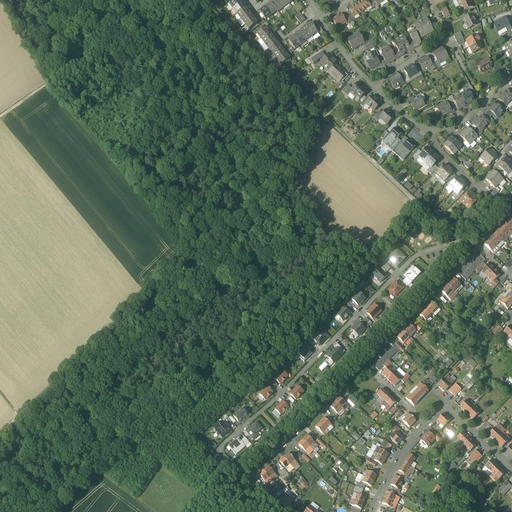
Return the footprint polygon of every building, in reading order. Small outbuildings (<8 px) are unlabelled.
[(228,4),(233,10),(241,3),(238,0),(234,0),(231,2),(228,4)] [(277,13),(283,8),(277,0),(271,5),(277,11),(277,13)] [(283,8),(289,4),(285,0),(277,0),(283,8)] [(365,0),(363,0),(357,4),(348,10),(350,12),(353,17),(356,15),(357,15),(362,12),(367,9),(366,8),(370,6),(367,2),(365,0)] [(372,9),(377,6),(374,1),(372,0),(369,0),(367,2),(370,6),(372,9)] [(473,8),(470,1),(459,7),(460,9),(462,10),(463,12),(473,8)] [(233,10),(237,15),(245,9),(241,3),(233,10)] [(271,16),(277,11),(271,5),(270,3),(265,8),(271,16)] [(265,20),(271,16),(265,8),(259,12),(265,20)] [(237,15),(241,20),(249,14),(245,9),(237,15)] [(346,15),(351,23),(355,20),(354,17),(353,17),(350,12),(346,15)] [(241,20),(245,25),(253,19),(249,14),(241,20)] [(343,24),(345,22),(342,17),(340,15),(332,20),(336,26),(339,25),(339,26),(340,27),(343,25),(343,24)] [(346,15),(342,17),(345,22),(345,23),(347,25),(351,23),(346,15)] [(467,29),(468,30),(477,25),(472,15),(463,20),(465,25),(466,24),(468,29),(467,29)] [(492,24),(497,32),(505,27),(506,29),(510,27),(505,17),(492,24)] [(257,24),(253,19),(245,25),(249,30),(257,24)] [(422,24),(419,26),(421,29),(424,28),(427,33),(429,32),(429,34),(433,32),(428,23),(428,24),(425,20),(421,22),(422,24)] [(310,24),(305,28),(311,37),(317,33),(314,29),(310,24)] [(410,28),(412,31),(413,33),(409,35),(413,42),(417,41),(425,36),(424,35),(421,29),(419,26),(418,24),(410,28)] [(317,33),(318,34),(322,31),(318,25),(314,29),(317,33)] [(256,34),(261,39),(269,33),(265,27),(256,34)] [(306,41),(311,37),(305,28),(299,33),(306,41)] [(261,39),(265,44),(273,38),(269,33),(261,39)] [(300,46),(306,41),(299,33),(294,37),(300,46)] [(351,45),(353,49),(364,43),(359,35),(357,34),(355,35),(354,37),(349,40),(348,42),(350,44),(351,45)] [(466,41),(469,48),(479,43),(480,42),(477,36),(466,41)] [(295,50),(300,46),(294,37),(288,41),(295,50)] [(265,44),(269,50),(277,43),(273,38),(265,44)] [(404,38),(399,41),(405,52),(407,50),(408,52),(410,50),(408,45),(404,38)] [(364,45),(367,51),(373,47),(375,39),(364,45)] [(403,53),(405,52),(399,41),(394,44),(398,51),(400,56),(401,55),(404,54),(403,53)] [(413,42),(411,44),(413,49),(419,46),(417,41),(413,42)] [(269,50),(273,55),(281,49),(277,43),(269,50)] [(482,49),(479,43),(469,48),(472,54),(482,49)] [(437,61),(439,65),(439,64),(448,59),(442,48),(433,54),(437,61)] [(273,55),(277,60),(285,54),(281,49),(273,55)] [(384,61),(386,64),(391,61),(395,59),(393,54),(392,53),(391,53),(388,49),(384,51),(385,53),(383,54),(386,60),(384,61)] [(310,60),(313,64),(325,56),(322,52),(310,60)] [(366,62),(370,70),(380,65),(378,61),(376,57),(375,57),(373,53),(368,56),(370,60),(366,62)] [(289,59),(285,54),(277,60),(281,65),(289,59)] [(326,69),(329,72),(335,65),(337,63),(331,58),(332,57),(329,54),(320,63),(324,67),(324,68),(325,69),(326,69)] [(420,66),(424,72),(429,69),(433,67),(430,61),(429,60),(427,60),(426,58),(419,63),(421,66),(420,66)] [(477,66),(480,73),(485,70),(485,72),(491,69),(489,66),(491,65),(488,60),(477,66)] [(344,73),(335,65),(329,72),(328,72),(335,79),(335,80),(339,83),(341,81),(343,82),(345,80),(348,76),(345,73),(344,73)] [(406,74),(409,79),(417,74),(413,66),(404,71),(406,74)] [(492,69),(495,74),(501,71),(499,68),(498,66),(495,67),(492,69)] [(410,81),(407,83),(408,84),(422,76),(420,72),(417,74),(409,79),(410,81)] [(389,81),(394,89),(395,89),(394,88),(397,87),(398,87),(403,84),(402,81),(399,76),(398,75),(398,76),(394,79),(394,78),(389,81)] [(356,97),(359,100),(368,91),(358,83),(352,90),(351,91),(351,92),(350,93),(350,94),(355,98),(356,97)] [(342,92),(348,96),(350,94),(350,93),(351,92),(351,91),(352,90),(348,86),(342,92)] [(468,92),(471,96),(475,94),(471,87),(466,89),(468,92)] [(511,95),(507,90),(502,95),(510,102),(511,100),(511,95)] [(468,92),(461,96),(466,106),(474,102),(471,96),(468,92)] [(459,110),(466,106),(461,96),(460,95),(453,99),(456,105),(459,110)] [(506,106),(510,102),(502,95),(498,99),(503,104),(506,107),(506,106)] [(360,105),(363,108),(366,104),(365,104),(370,99),(367,96),(360,105)] [(366,104),(373,111),(380,103),(372,96),(370,99),(365,104),(366,104)] [(415,110),(424,105),(420,97),(414,100),(411,102),(413,106),(414,106),(416,110),(415,110)] [(447,99),(451,105),(448,106),(451,112),(452,114),(455,112),(452,107),(456,105),(453,99),(452,97),(447,99)] [(441,113),(443,116),(447,114),(451,112),(448,106),(446,102),(436,108),(439,114),(441,113)] [(493,114),(496,117),(498,114),(500,116),(503,112),(495,104),(492,108),(491,107),(488,110),(489,110),(493,114)] [(380,118),(388,124),(394,117),(390,113),(390,114),(386,110),(383,114),(379,118),(380,118)] [(489,124),(490,125),(493,123),(489,119),(493,114),(489,110),(484,115),(488,118),(486,121),(489,123),(489,124)] [(373,118),(377,121),(379,119),(380,118),(379,118),(383,114),(379,111),(373,118)] [(481,116),(477,120),(485,128),(489,124),(489,123),(486,121),(481,116)] [(481,132),(485,128),(477,120),(473,125),(478,129),(481,132)] [(394,129),(389,135),(396,140),(397,139),(401,134),(394,129)] [(465,131),(463,132),(462,133),(463,134),(460,138),(465,142),(469,146),(473,142),(478,137),(473,133),(469,129),(466,132),(465,131)] [(396,140),(389,135),(382,143),(392,152),(399,143),(401,142),(397,139),(396,140)] [(399,143),(403,147),(408,141),(405,137),(401,142),(399,143)] [(448,141),(447,142),(446,143),(447,144),(444,147),(453,156),(458,151),(462,147),(457,143),(453,139),(452,139),(450,142),(448,141)] [(403,147),(410,153),(415,147),(408,141),(403,147)] [(392,152),(403,161),(410,153),(403,147),(399,143),(392,152)] [(419,158),(424,163),(433,154),(431,152),(431,151),(428,148),(422,154),(420,157),(419,158)] [(480,159),(484,163),(493,153),(492,151),(491,153),(488,150),(480,159)] [(412,157),(416,161),(419,158),(420,157),(422,154),(418,151),(412,157)] [(495,154),(493,153),(484,163),(488,167),(497,158),(494,155),(495,154)] [(435,156),(433,154),(424,163),(426,164),(430,168),(431,167),(434,165),(439,159),(436,156),(435,156)] [(502,161),(501,162),(511,171),(511,170),(511,164),(511,163),(507,159),(506,159),(503,162),(502,161)] [(473,166),(471,163),(468,161),(468,162),(464,166),(466,168),(469,170),(473,166)] [(507,176),(511,171),(501,162),(500,163),(501,164),(498,168),(503,172),(507,176)] [(427,171),(431,175),(437,168),(434,165),(431,167),(430,168),(427,171)] [(435,175),(440,179),(449,169),(448,167),(447,169),(444,166),(435,175)] [(451,170),(449,169),(440,179),(444,183),(448,179),(452,174),(453,174),(450,171),(451,170)] [(394,178),(397,181),(402,175),(399,172),(394,178)] [(490,174),(489,175),(499,185),(503,180),(498,176),(494,172),(491,175),(490,174)] [(495,189),(499,185),(489,175),(487,176),(489,177),(486,181),(494,188),(495,189)] [(448,187),(453,191),(463,181),(461,180),(460,181),(457,178),(452,183),(448,187)] [(464,182),(463,181),(453,191),(457,195),(461,191),(465,187),(466,186),(463,183),(464,182)] [(404,187),(408,191),(412,188),(407,183),(404,187)] [(494,188),(492,190),(490,193),(494,197),(497,195),(498,193),(495,189),(494,188)] [(460,201),(464,206),(474,195),(469,191),(464,197),(460,201)] [(478,199),(474,195),(464,206),(468,210),(475,203),(478,199)] [(468,210),(471,212),(477,205),(475,203),(468,210)] [(504,225),(496,233),(499,237),(498,238),(502,241),(511,231),(508,228),(507,228),(504,225)] [(511,231),(502,241),(504,243),(509,237),(511,234),(511,231)] [(502,241),(498,238),(499,237),(496,233),(484,245),(491,252),(494,255),(499,250),(496,247),(502,241)] [(388,259),(392,263),(396,267),(403,260),(400,257),(402,255),(396,250),(388,259)] [(388,267),(392,263),(388,259),(384,263),(388,267)] [(384,263),(379,268),(385,274),(390,269),(388,267),(384,263)] [(486,278),(494,270),(489,265),(481,272),(481,273),(486,278)] [(412,266),(404,275),(406,278),(411,283),(412,283),(417,277),(421,274),(415,268),(414,268),(412,266)] [(378,280),(380,283),(387,276),(385,274),(379,268),(372,275),(375,278),(374,279),(377,281),(378,280)] [(500,275),(494,270),(486,278),(492,283),(495,280),(500,275)] [(411,283),(406,278),(403,281),(408,286),(412,283),(411,283)] [(447,285),(454,292),(457,289),(460,286),(454,279),(447,285)] [(490,285),(494,289),(499,284),(495,280),(492,283),(490,285)] [(396,282),(388,290),(390,293),(389,294),(392,296),(393,295),(395,297),(403,288),(396,282)] [(457,295),(456,294),(454,292),(447,285),(441,292),(451,301),(457,295)] [(499,302),(507,310),(511,305),(511,287),(509,290),(511,292),(504,300),(502,298),(499,302)] [(355,296),(351,300),(358,306),(365,298),(359,292),(355,296)] [(346,302),(347,303),(351,308),(352,308),(354,306),(348,300),(346,302)] [(431,302),(425,308),(432,315),(438,309),(431,302)] [(343,308),(347,312),(351,308),(347,303),(343,308)] [(374,305),(366,313),(373,320),(381,312),(374,305)] [(343,308),(336,315),(337,316),(340,319),(343,322),(350,315),(347,312),(343,308)] [(426,322),(432,315),(425,308),(419,315),(426,322)] [(493,315),(496,318),(500,314),(501,313),(499,310),(495,313),(493,315)] [(368,324),(365,321),(361,326),(365,330),(366,330),(370,326),(368,324)] [(358,323),(351,330),(355,333),(358,336),(359,337),(365,330),(361,326),(358,323)] [(417,323),(413,327),(419,333),(423,329),(417,323)] [(409,325),(403,331),(410,338),(416,332),(409,325)] [(478,331),(481,334),(486,328),(483,326),(478,331)] [(492,333),(496,337),(503,331),(498,326),(492,333)] [(507,342),(510,339),(511,337),(511,327),(510,326),(501,335),(503,337),(503,338),(507,342)] [(310,338),(315,343),(319,347),(328,337),(322,331),(320,333),(318,331),(310,338)] [(403,345),(410,338),(403,331),(397,338),(403,345)] [(410,338),(403,345),(407,348),(413,341),(410,338)] [(303,344),(305,347),(309,351),(311,349),(305,342),(303,344)] [(461,348),(464,351),(470,345),(467,342),(461,348)] [(334,347),(335,349),(336,348),(342,354),(345,352),(336,344),(334,347)] [(312,353),(309,351),(305,347),(297,355),(304,362),(312,353)] [(329,351),(325,355),(330,360),(334,363),(342,354),(336,348),(335,349),(331,353),(329,351)] [(390,367),(396,372),(399,369),(389,360),(388,361),(392,365),(390,367)] [(445,365),(447,368),(453,362),(450,360),(445,365)] [(392,365),(388,361),(387,362),(385,364),(383,366),(386,369),(390,366),(390,367),(392,365)] [(382,374),(388,380),(396,372),(390,367),(390,366),(386,369),(382,374)] [(399,369),(396,372),(402,379),(406,375),(399,368),(399,369)] [(278,384),(280,385),(281,384),(282,383),(286,379),(288,377),(282,371),(274,379),(278,384)] [(402,379),(396,372),(388,380),(394,386),(400,380),(402,379)] [(468,373),(462,380),(467,384),(473,376),(468,373)] [(400,380),(403,383),(410,377),(407,374),(406,375),(402,379),(400,380)] [(431,385),(437,379),(434,376),(428,382),(431,385)] [(271,379),(269,381),(275,387),(277,385),(271,379)] [(437,386),(444,392),(452,384),(448,381),(447,382),(444,379),(437,386)] [(421,385),(427,390),(432,385),(431,385),(428,382),(426,380),(421,385)] [(273,390),(275,387),(269,381),(267,384),(273,390)] [(405,398),(414,406),(428,392),(427,390),(421,385),(420,383),(416,387),(418,389),(411,396),(409,394),(405,398)] [(454,397),(461,389),(455,383),(448,391),(454,397)] [(259,395),(265,400),(267,398),(268,399),(271,395),(271,394),(272,393),(273,392),(272,391),(267,386),(259,395)] [(291,396),(295,400),(297,398),(298,399),(302,394),(301,394),(303,392),(298,386),(291,393),(290,394),(291,396)] [(380,398),(384,401),(389,396),(382,389),(377,395),(380,398)] [(389,396),(384,401),(390,408),(391,408),(396,402),(389,396)] [(338,398),(334,403),(341,409),(344,407),(345,408),(347,406),(338,398)] [(356,405),(350,399),(349,401),(345,398),(344,399),(353,408),(356,405)] [(285,401),(291,407),(293,405),(292,404),(288,400),(287,399),(285,401)] [(460,407),(466,413),(474,405),(470,402),(469,403),(466,400),(460,407)] [(390,408),(384,401),(380,405),(382,407),(381,408),(383,411),(385,409),(387,412),(390,408)] [(276,411),(280,415),(283,413),(283,414),(287,410),(287,409),(288,407),(284,403),(283,402),(281,403),(275,410),(276,411)] [(330,407),(338,415),(340,413),(339,412),(341,409),(334,403),(330,407)] [(478,409),(474,405),(466,413),(473,420),(479,413),(477,410),(478,409)] [(389,414),(392,416),(398,410),(395,407),(389,414)] [(238,422),(239,423),(241,421),(248,416),(242,409),(233,416),(238,422)] [(378,416),(374,412),(369,417),(373,420),(378,416)] [(403,422),(409,428),(416,421),(408,414),(404,417),(405,419),(403,422)] [(441,424),(443,427),(450,420),(443,414),(436,422),(439,426),(441,424)] [(324,418),(319,423),(326,429),(329,427),(330,428),(332,426),(324,418)] [(222,422),(214,428),(217,431),(216,432),(219,435),(220,434),(222,437),(230,431),(227,428),(228,427),(225,424),(225,425),(222,422)] [(246,431),(253,440),(257,437),(255,434),(257,433),(262,429),(256,423),(246,431)] [(324,432),(326,429),(319,423),(315,427),(323,435),(325,433),(324,432)] [(498,424),(495,428),(498,431),(499,430),(503,433),(505,431),(498,424)] [(456,433),(451,429),(449,426),(444,432),(446,434),(451,439),(456,433)] [(495,441),(503,433),(499,430),(498,431),(495,428),(488,435),(495,441)] [(395,441),(398,444),(403,438),(398,433),(396,431),(395,432),(390,438),(394,442),(395,441)] [(420,441),(428,448),(435,439),(433,437),(428,432),(420,441)] [(360,438),(355,433),(351,436),(357,442),(360,438)] [(457,445),(461,448),(469,439),(463,433),(456,440),(459,442),(458,444),(457,445)] [(506,437),(503,433),(495,441),(501,447),(508,441),(505,438),(506,437)] [(435,439),(438,442),(441,439),(435,434),(433,437),(435,439)] [(303,440),(312,449),(314,446),(313,445),(315,444),(307,436),(303,440)] [(231,450),(236,455),(246,447),(246,446),(241,441),(240,442),(237,438),(228,446),(231,450)] [(241,441),(246,446),(249,443),(245,438),(241,441)] [(316,442),(324,450),(327,447),(319,439),(316,442)] [(476,445),(469,439),(461,448),(464,452),(465,451),(466,449),(469,452),(476,445)] [(298,445),(306,452),(308,451),(309,452),(312,449),(303,440),(298,445)] [(383,447),(388,451),(391,446),(386,443),(383,447)] [(373,453),(374,453),(377,455),(385,460),(388,455),(380,450),(379,449),(377,451),(375,450),(373,453)] [(474,463),(476,461),(480,456),(476,452),(469,458),(474,462),(474,463)] [(289,454),(284,458),(292,467),(295,465),(294,464),(296,462),(289,454)] [(301,457),(308,464),(310,462),(304,455),(301,457)] [(385,460),(377,455),(375,458),(374,457),(372,460),(382,465),(385,460)] [(409,455),(403,463),(410,467),(413,463),(415,459),(409,455)] [(279,462),(286,470),(288,469),(289,470),(292,467),(284,458),(279,462)] [(366,463),(374,468),(376,465),(368,460),(366,463)] [(490,475),(498,467),(492,461),(485,467),(488,470),(487,472),(490,475)] [(402,473),(405,475),(410,467),(403,463),(398,471),(402,473)] [(456,466),(453,463),(447,469),(450,472),(456,466)] [(263,471),(271,480),(274,478),(273,477),(275,475),(268,467),(263,471)] [(505,473),(498,467),(490,475),(494,479),(495,477),(498,480),(505,473)] [(259,475),(266,483),(268,482),(268,483),(271,480),(263,471),(259,475)] [(367,474),(365,477),(374,482),(376,476),(366,471),(365,473),(367,474)] [(494,479),(490,475),(488,477),(495,483),(498,480),(495,477),(494,479)] [(338,483),(331,477),(328,481),(335,487),(338,483)] [(371,487),(374,482),(365,477),(363,481),(362,480),(361,482),(367,485),(371,487)] [(395,488),(398,490),(403,482),(404,482),(399,479),(396,477),(391,485),(395,488)] [(358,483),(356,487),(364,490),(367,485),(361,482),(358,481),(358,483)] [(498,491),(501,493),(503,490),(509,485),(506,482),(498,491)] [(309,488),(304,483),(301,486),(300,486),(305,492),(309,488)] [(441,488),(437,485),(432,493),(436,495),(441,488)] [(509,485),(503,490),(506,493),(511,487),(509,485)] [(362,495),(364,490),(356,487),(354,491),(362,495)] [(387,492),(384,498),(396,503),(397,500),(396,499),(397,497),(387,492)] [(356,497),(355,500),(363,504),(366,498),(356,494),(355,496),(356,497)] [(394,507),(396,503),(384,498),(382,504),(387,506),(392,508),(393,506),(394,507)] [(361,510),(363,504),(355,500),(353,504),(352,503),(351,505),(354,507),(361,510)] [(312,503),(310,506),(316,511),(319,508),(312,503)]
